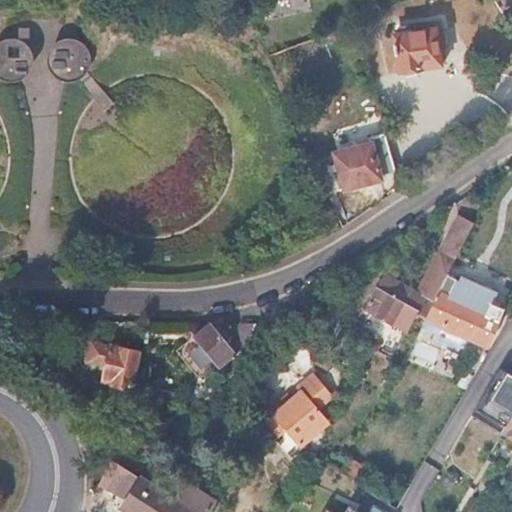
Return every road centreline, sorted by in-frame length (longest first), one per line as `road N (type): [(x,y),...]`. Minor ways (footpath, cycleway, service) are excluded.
road 1 (residential): [(0,299),(197,304),(266,295),(511,135)]
road 2 (secondary): [(0,389),(29,406),(52,437),(59,474),(53,511)]
